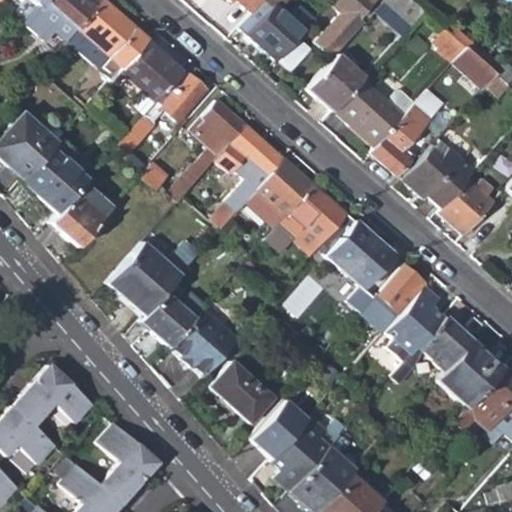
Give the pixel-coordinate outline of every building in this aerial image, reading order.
[(51,25),(66,38),(74,29),(100,0),(43,0),(59,15),(51,25)] [(104,61),(116,73),(144,42),(145,41),(133,29),(134,28),(101,0),(100,0),(74,29),(87,39),(91,36),(111,53),(104,61)] [(283,0),(257,0),(250,8),(232,29),(268,62),(304,21),(304,16),(297,10),(292,10),(284,19),(274,10),(283,0)] [(240,0),(250,8),(257,0),(240,0)] [(326,0),(324,3),(336,14),(310,44),(327,60),(330,56),(360,24),(355,19),(371,0),(326,0)] [(380,0),(369,12),(396,37),(418,12),(404,0),(380,0)] [(445,35),(446,36),(452,31),(459,23),(451,16),(438,30),(445,35)] [(492,67),(452,31),(446,36),(459,48),(490,76),(501,86),(511,73),(511,59),(506,54),(492,67)] [(435,46),(448,59),(459,48),(446,36),(445,35),(435,46)] [(290,40),(271,61),(284,73),(303,52),(290,40)] [(111,79),(146,110),(153,102),(179,72),(144,42),(116,73),(111,79)] [(445,64),(475,92),(483,83),(490,76),(459,48),(448,59),(445,64)] [(300,90),(326,113),(352,85),(357,80),(330,56),(327,60),(300,90)] [(183,76),(179,72),(153,102),(176,122),(206,89),(186,73),(183,76)] [(494,93),(501,86),(490,76),(483,83),(494,93)] [(344,124),(369,147),(392,121),(362,94),(370,86),(359,77),(357,80),(352,85),(326,113),(341,127),(344,124)] [(437,106),(420,91),(392,121),(369,147),(363,154),(391,178),(409,158),(398,148),(437,106)] [(165,194),(175,202),(181,196),(212,161),(244,125),(216,101),(190,130),(208,147),(194,163),(191,163),(165,194)] [(0,135),(0,160),(20,179),(48,147),(53,142),(38,128),(21,113),(0,135)] [(151,125),(140,116),(120,139),(112,148),(122,158),(151,125)] [(38,128),(53,142),(62,132),(47,119),(38,128)] [(243,179),(207,219),(218,229),(236,208),(242,201),(264,177),(281,157),(244,125),(212,161),(229,174),(232,171),(243,179)] [(413,160),(423,169),(436,154),(426,145),(413,160)] [(84,179),(48,147),(20,179),(18,181),(54,214),(81,183),(84,179)] [(421,197),(435,209),(461,180),(463,178),(436,154),(423,169),(413,160),(394,181),(417,201),(421,197)] [(311,184),(281,157),(264,177),(242,201),(273,228),(276,224),(279,221),(298,200),(311,184)] [(166,177),(151,162),(140,174),(137,177),(153,192),(166,177)] [(511,176),(501,189),(511,198),(511,176)] [(431,214),(457,236),(487,203),(482,199),(488,191),(476,181),(470,187),(461,180),(435,209),(431,214)] [(47,222),(75,247),(109,208),(81,183),(54,214),(47,222)] [(307,224),(325,237),(345,214),(311,184),(298,200),(279,221),(296,235),(307,224)] [(353,221),(323,255),(360,288),(390,254),(353,221)] [(285,232),(276,224),(273,228),(266,234),(260,242),(269,250),(285,232)] [(296,235),(313,251),(325,237),(307,224),(296,235)] [(219,240),(223,234),(218,229),(205,244),(213,250),(221,241),(219,240)] [(104,282),(142,316),(163,293),(178,274),(141,241),(104,282)] [(387,305),(396,314),(421,285),(423,284),(401,265),(363,307),(356,315),(350,321),(358,328),(366,320),(370,323),(387,305)] [(432,295),(421,285),(396,314),(381,331),(391,339),(384,347),(401,362),(402,360),(414,347),(441,317),(425,303),(432,295)] [(339,299),(356,315),(363,307),(345,292),(339,299)] [(137,321),(167,348),(192,318),(163,293),(142,316),(137,321)] [(316,321),(333,336),(344,325),(326,310),(316,321)] [(190,367),(200,377),(233,341),(199,312),(192,318),(167,348),(179,358),(178,360),(187,369),(190,367)] [(467,341),(441,317),(414,347),(420,352),(440,371),(467,341)] [(432,380),(463,408),(499,369),(467,341),(440,371),(432,380)] [(402,360),(411,369),(412,369),(420,352),(414,347),(402,360)] [(474,421),(487,431),(511,403),(511,381),(510,379),(511,376),(511,360),(509,357),(499,369),(463,408),(452,421),(464,431),(474,421)] [(411,369),(402,360),(401,362),(388,377),(396,385),(411,369)] [(230,361),(207,386),(248,422),(271,396),(230,361)] [(44,365),(7,406),(28,425),(48,403),(70,423),(87,403),(44,365)] [(299,418),(281,402),(245,442),(263,459),(299,418)] [(511,425),(511,403),(487,431),(482,436),(491,444),(501,433),(504,435),(511,425)] [(7,406),(0,413),(0,455),(10,444),(33,464),(50,445),(28,425),(7,406)] [(344,426),(335,418),(324,430),(307,414),(266,460),(277,470),(271,478),(286,491),(326,445),(344,426)] [(153,462),(110,423),(92,443),(115,463),(94,485),(115,504),(153,462)] [(353,469),(326,445),(286,491),(309,511),(315,511),(349,474),(353,469)] [(410,469),(419,478),(427,469),(417,461),(410,469)] [(94,485),(72,465),(55,484),(77,504),(70,511),(107,511),(115,504),(94,485)] [(380,502),(349,474),(315,511),(371,511),(374,510),(380,502)] [(0,500),(12,487),(0,475),(0,500)] [(478,495),(482,507),(511,498),(511,482),(491,489),(478,495)] [(374,510),(376,511),(391,511),(380,502),(374,510)]
